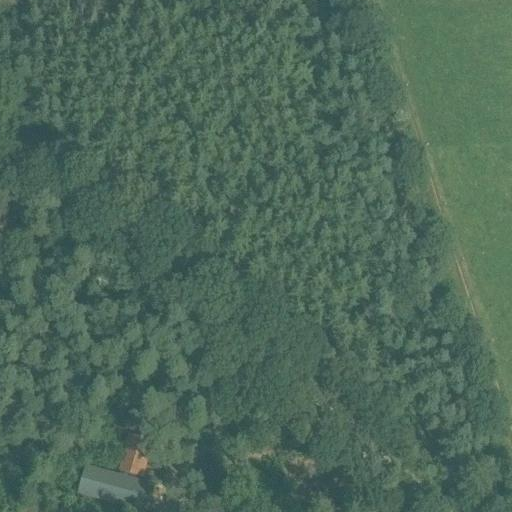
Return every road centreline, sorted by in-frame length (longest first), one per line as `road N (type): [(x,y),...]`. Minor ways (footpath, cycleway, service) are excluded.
road 1 (track): [(443,511),(192,277),(0,124)]
road 2 (track): [(365,0),(511,453)]
